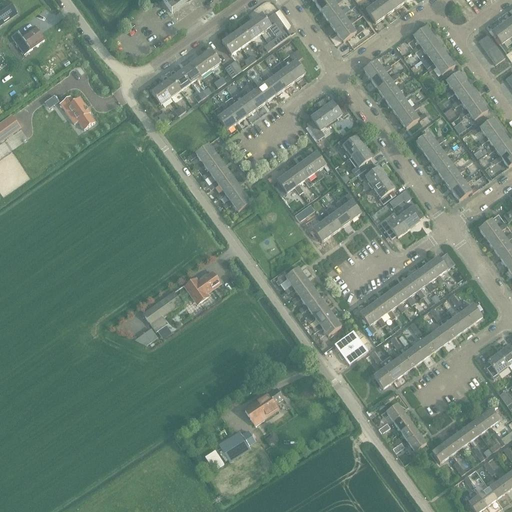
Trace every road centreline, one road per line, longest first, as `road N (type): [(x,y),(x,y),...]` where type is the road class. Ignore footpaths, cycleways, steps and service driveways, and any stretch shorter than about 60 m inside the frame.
road 1 (unclassified): [(427,511),(130,103),(127,79)]
road 2 (residential): [(448,227),(336,71)]
road 3 (unclassified): [(127,79),(246,0)]
